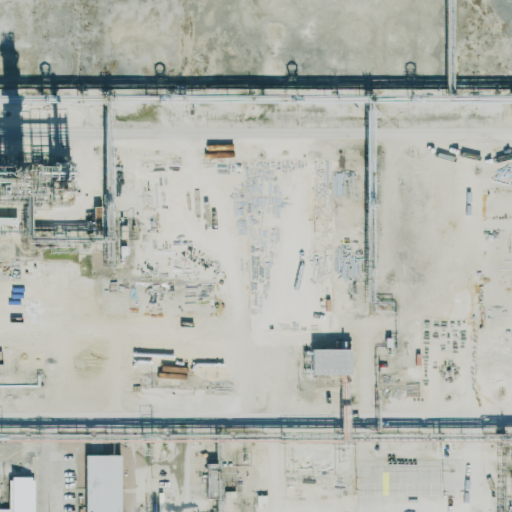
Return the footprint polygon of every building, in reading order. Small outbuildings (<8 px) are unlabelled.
[(348,374),(348,349),(309,348),(309,374),(348,374)] [(118,511),(119,455),(83,455),(82,511),(118,511)] [(464,492),(465,472),(361,470),(360,495),(442,497),(442,491),(464,492)] [(0,508),(0,511),(32,511),(33,477),(9,477),(9,508),(0,508)] [(382,511),(383,496),(357,496),(357,511),(382,511)]
